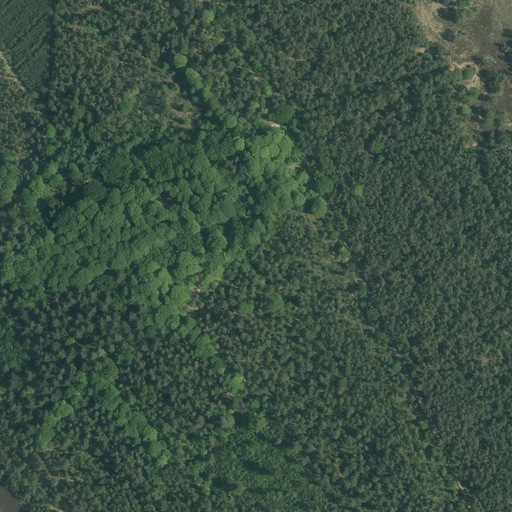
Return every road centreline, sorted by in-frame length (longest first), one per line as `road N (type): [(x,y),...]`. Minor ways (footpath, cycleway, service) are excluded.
road 1 (track): [(280,123),(469,511)]
road 2 (track): [(280,123),(90,189)]
road 3 (track): [(90,189),(0,52)]
road 4 (track): [(200,0),(280,123)]
